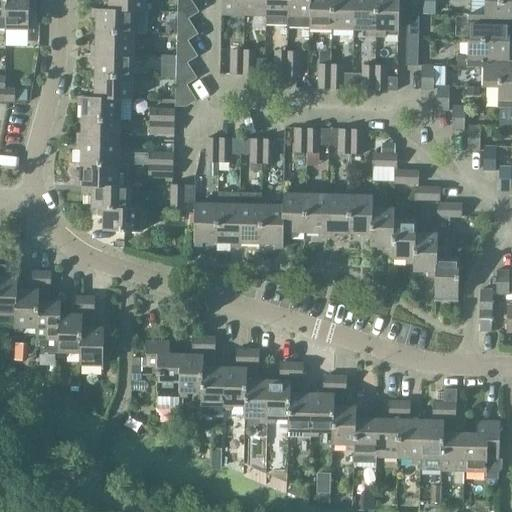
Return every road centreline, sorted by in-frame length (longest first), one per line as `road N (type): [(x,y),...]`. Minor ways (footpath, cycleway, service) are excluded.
road 1 (residential): [(38,199),(72,246),(140,273),(458,369),(511,368)]
road 2 (residential): [(58,0),(57,82),(38,199)]
